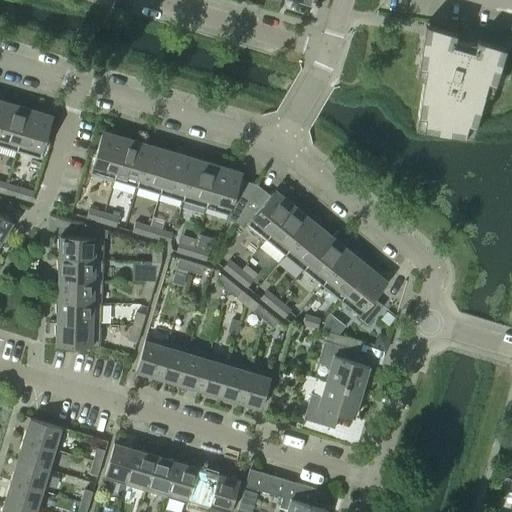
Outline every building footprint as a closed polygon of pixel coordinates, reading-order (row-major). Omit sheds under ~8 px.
[(424,23),(416,77),(423,79),(415,128),(471,136),(484,92),(491,95),(505,47),(476,39),(475,42),(454,39),(456,33),(424,23)] [(6,101),(0,121),(0,144),(17,150),(29,107),(6,101)] [(29,107),(17,150),(40,157),(53,115),(29,107)] [(90,172),(114,179),(126,137),(103,130),(90,172)] [(126,137),(114,179),(137,186),(149,144),(126,137)] [(149,144),(137,186),(160,193),(172,151),(149,144)] [(172,151),(160,193),(183,200),(195,157),(172,151)] [(195,157),(183,200),(206,207),(218,164),(195,157)] [(227,218),(236,221),(256,183),(240,178),(242,171),(218,164),(206,207),(228,213),(227,218)] [(6,183),(3,192),(4,192),(18,197),(21,187),(6,183)] [(248,224),(266,239),(294,204),(274,189),(270,194),(256,183),(236,221),(244,228),(248,224)] [(294,204),(266,239),(285,254),(312,220),(294,204)] [(101,223),(104,211),(89,207),(85,218),(101,223)] [(104,211),(101,223),(115,227),(119,216),(104,211)] [(0,213),(0,239),(1,240),(13,221),(0,213)] [(303,269),(331,235),(312,220),(285,254),(303,269)] [(147,236),(150,225),(134,221),(131,231),(147,236)] [(60,235),(59,257),(102,259),(103,237),(107,237),(107,230),(82,222),(82,236),(60,235)] [(150,225),(147,236),(169,242),(172,232),(150,225)] [(322,284),(349,250),(331,235),(303,269),(322,284)] [(191,256),(194,245),(178,241),(175,251),(191,256)] [(194,245),(191,256),(205,261),(208,250),(194,245)] [(162,246),(152,246),(151,261),(161,261),(162,246)] [(349,250),(322,284),(340,300),(368,265),(349,250)] [(58,279),(101,280),(102,259),(59,257),(58,279)] [(187,269),(189,261),(179,257),(176,266),(187,269)] [(235,277),(242,269),(229,259),(222,267),(235,277)] [(189,261),(187,269),(201,273),(204,265),(189,261)] [(368,265),(340,300),(358,314),(356,318),(366,326),(383,305),(374,297),(387,281),(368,265)] [(145,282),(154,285),(158,271),(149,268),(145,282)] [(242,269),(235,277),(246,286),(253,278),(242,269)] [(221,274),(216,281),(226,289),(231,282),(221,274)] [(58,300),(100,302),(101,280),(58,279),(58,300)] [(154,285),(145,282),(140,296),(150,299),(154,285)] [(231,282),(226,289),(236,297),(241,290),(231,282)] [(272,308),(279,299),(266,289),(259,297),(272,308)] [(279,299),(272,308),(283,317),(290,308),(279,299)] [(57,322),(100,324),(100,302),(58,300),(57,322)] [(258,303),(252,310),(262,318),(268,312),(258,303)] [(132,325),(141,328),(145,314),(136,311),(132,325)] [(386,311),(380,318),(388,324),(394,318),(386,311)] [(268,312),(262,318),(272,326),(278,320),(268,312)] [(305,314),(302,323),(317,328),(320,318),(305,314)] [(231,319),(228,330),(235,333),(239,321),(231,319)] [(100,324),(57,322),(56,344),(99,346),(100,324)] [(141,328),(132,325),(128,339),(137,342),(141,328)] [(376,338),(374,345),(386,348),(389,337),(382,335),(376,338)] [(157,376),(167,342),(145,336),(135,370),(157,376)] [(325,380),(361,391),(363,383),(367,384),(370,374),(366,373),(369,365),(352,360),(355,348),(324,339),(318,361),(330,365),(325,380)] [(167,342),(157,376),(177,382),(187,349),(167,342)] [(187,349),(177,382),(198,389),(208,355),(187,349)] [(208,355),(198,389),(219,395),(229,361),(208,355)] [(229,361),(219,395),(239,401),(249,367),(229,361)] [(249,367),(239,401),(261,407),(271,374),(249,367)] [(361,391),(325,380),(321,396),(311,393),(303,418),(331,427),(336,412),(353,417),(356,409),(359,410),(362,399),(359,398),(361,391)] [(24,439),(57,449),(64,427),(30,417),(24,439)] [(17,459),(51,470),(57,449),(24,439),(17,459)] [(125,483),(135,449),(113,442),(103,476),(125,483)] [(93,460),(101,462),(105,450),(96,447),(93,460)] [(135,449),(125,483),(146,489),(156,455),(135,449)] [(156,455),(146,489),(166,495),(176,461),(156,455)] [(11,480),(45,490),(51,470),(17,459),(11,480)] [(101,462),(93,460),(89,472),(97,475),(101,462)] [(176,461),(166,495),(187,501),(197,468),(176,461)] [(197,468),(187,501),(208,508),(218,474),(197,468)] [(287,508),(285,511),(324,511),(326,508),(309,503),(313,487),(249,468),(244,485),(256,488),(282,496),(279,506),(287,508)] [(218,474),(208,508),(222,511),(229,511),(239,480),(218,474)] [(5,501),(39,511),(45,490),(11,480),(5,501)] [(80,501),(89,503),(92,491),(84,489),(80,501)] [(1,511),(38,511),(39,511),(5,501),(1,511)] [(86,511),(89,503),(80,501),(76,511),(86,511)]
